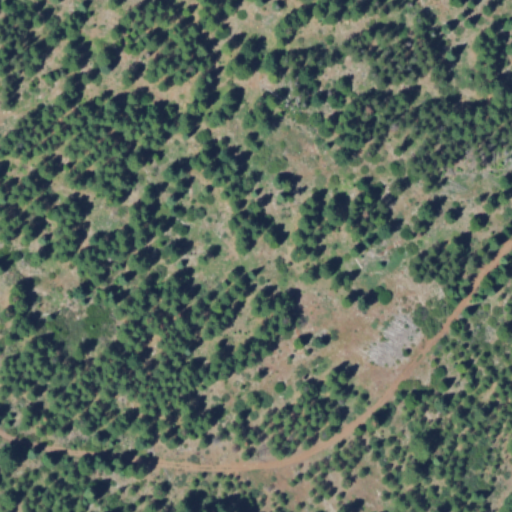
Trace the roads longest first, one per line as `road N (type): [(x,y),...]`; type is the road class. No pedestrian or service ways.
road 1 (track): [(511,239),(411,356),(323,428),(212,464)]
road 2 (track): [(212,464),(98,458),(0,439)]
